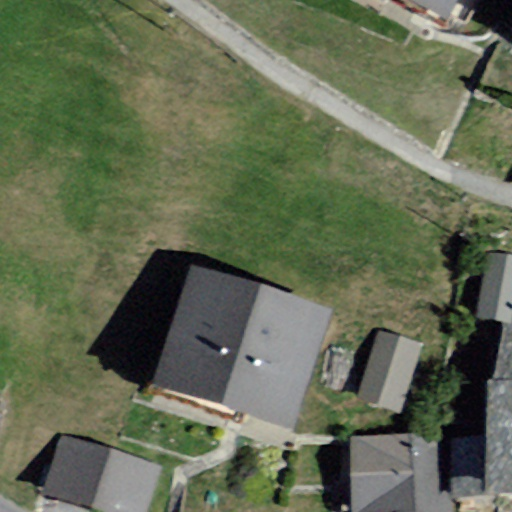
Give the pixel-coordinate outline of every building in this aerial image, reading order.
[(469,0),(381,0),(455,33),(469,0)] [(327,321),(187,282),(152,407),(292,446),(327,321)] [(511,382),(511,301),(501,381),(511,382)] [(419,348),(379,337),(358,412),(397,423),(419,348)] [(511,511),(511,401),(490,402),(491,511),(511,511)] [(145,511),(157,469),(59,442),(42,502),(78,511),(145,511)] [(440,511),(438,442),(351,445),(352,511),(440,511)] [(488,448),(448,449),(450,511),(490,510),(488,448)]
